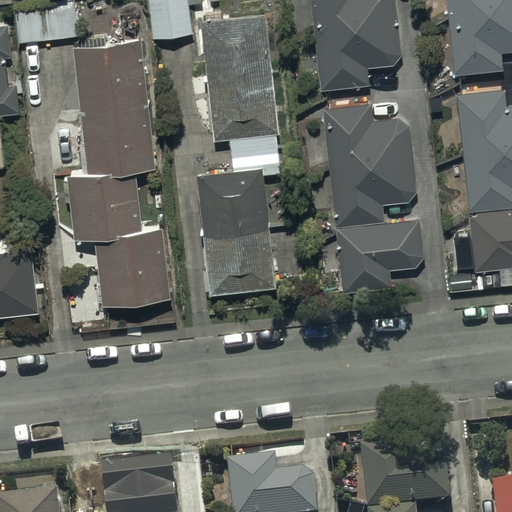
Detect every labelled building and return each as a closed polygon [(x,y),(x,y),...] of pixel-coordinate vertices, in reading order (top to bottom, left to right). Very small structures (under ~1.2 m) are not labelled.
[(16,0),(21,36),(80,29),(76,0),(16,0)] [(189,0),(151,0),(155,28),(193,24),(189,0)] [(313,0),(323,82),(371,76),(369,60),(395,57),(402,48),(397,0),(313,0)] [(511,0),(450,0),(459,66),(501,60),(499,41),(511,39),(511,0)] [(267,5),(202,12),(216,133),(232,131),(280,127),(267,5)] [(12,19),(0,20),(0,109),(21,108),(12,19)] [(143,30),(76,38),(90,161),(137,156),(157,154),(143,30)] [(505,84),(459,89),(471,203),(511,198),(511,98),(507,99),(505,84)] [(370,94),(323,99),(337,219),(386,214),(383,196),(410,193),(418,183),(411,117),(401,109),(373,113),(370,94)] [(280,127),(232,131),(235,164),(265,160),(283,160),(280,127)] [(90,161),(69,163),(76,227),(96,225),(144,219),(137,156),(90,161)] [(235,164),(199,168),(211,284),(278,277),(265,160),(235,164)] [(511,201),(469,206),(476,265),(511,261),(511,201)] [(386,214),(337,219),(343,285),(394,280),(392,262),(419,259),(426,248),(422,211),(386,214)] [(144,219),(96,225),(104,295),(172,287),(163,217),(144,219)] [(33,242),(0,245),(0,309),(40,306),(33,242)] [(407,440),(356,447),(364,511),(375,511),(448,503),(443,466),(433,457),(409,460),(407,440)] [(274,458),(228,462),(232,511),(315,511),(313,481),(304,473),(276,475),(274,458)] [(178,511),(173,466),(105,474),(109,511),(178,511)] [(511,511),(511,478),(496,480),(499,511),(511,511)] [(0,511),(63,511),(60,485),(0,492),(0,511)]
